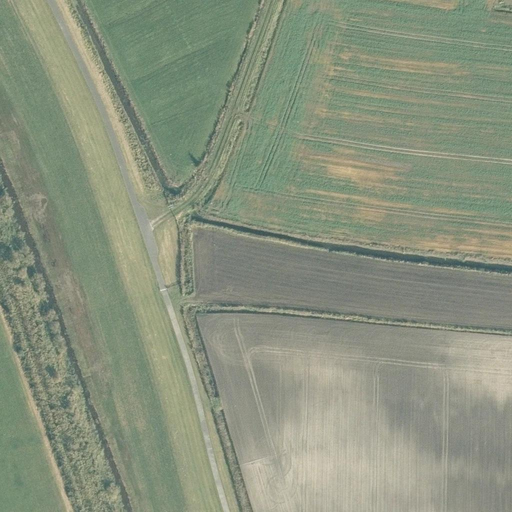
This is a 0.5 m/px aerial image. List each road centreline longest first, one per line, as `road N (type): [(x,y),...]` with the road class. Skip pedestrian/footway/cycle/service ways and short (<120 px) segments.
road 1 (track): [(226,511),(145,230),(48,0)]
road 2 (track): [(271,0),(204,186),(145,230)]
